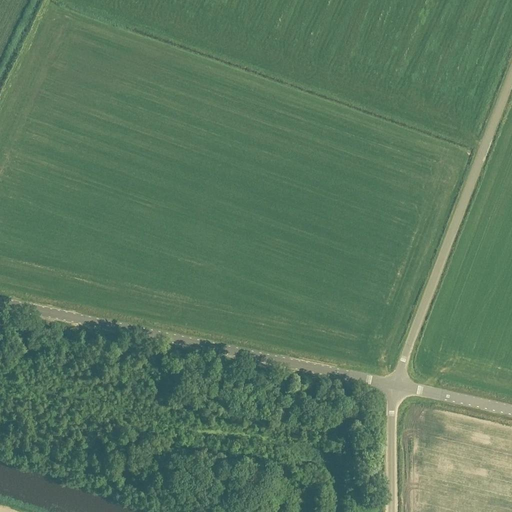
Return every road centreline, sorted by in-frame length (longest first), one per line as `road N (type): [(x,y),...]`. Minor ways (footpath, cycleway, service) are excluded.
road 1 (tertiary): [(394,386),(0,303)]
road 2 (unclassified): [(394,386),(511,75)]
road 3 (unclassified): [(391,511),(394,386)]
road 4 (tertiary): [(511,412),(394,386)]
